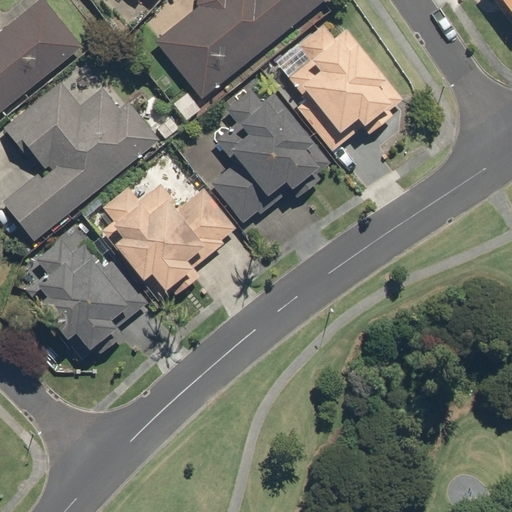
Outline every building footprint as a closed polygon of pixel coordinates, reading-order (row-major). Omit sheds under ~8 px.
[(0,111),(77,50),(37,0),(36,0),(0,29),(0,111)] [(149,45),(196,103),(324,0),(192,0),(193,10),(149,45)] [(511,0),(487,0),(510,31),(511,29),(511,0)] [(290,111),(327,155),(358,130),(365,138),(389,118),(386,114),(401,102),(342,32),(330,41),(318,26),(269,66),(300,103),(290,111)] [(0,210),(28,245),(155,143),(124,105),(116,112),(98,90),(77,107),(56,82),(0,127),(0,133),(33,175),(0,201),(0,210)] [(286,207),(331,171),(259,82),(220,112),(230,124),(209,141),(230,167),(205,186),(240,230),(279,199),(286,207)] [(165,110),(179,127),(198,111),(183,94),(165,110)] [(179,127),(165,110),(147,125),(162,142),(179,127)] [(122,188),(83,219),(153,304),(222,249),(218,244),(233,232),(199,190),(175,209),(156,185),(134,203),(122,188)] [(75,360),(143,306),(108,262),(99,269),(80,245),(69,254),(57,239),(29,261),(40,274),(20,291),(75,360)]
